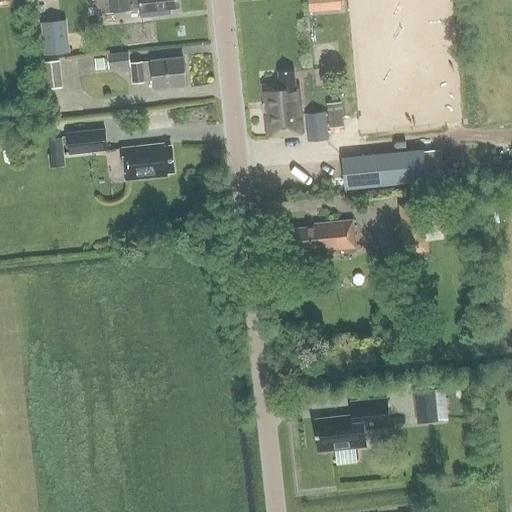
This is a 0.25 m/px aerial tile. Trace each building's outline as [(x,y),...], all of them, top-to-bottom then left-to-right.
[(94,0),(96,12),(142,6),(143,16),(169,13),(169,8),(177,7),(175,0),(94,0)] [(315,0),(307,0),(308,14),(317,13),(315,0)] [(65,21),(41,24),(44,56),(68,53),(65,21)] [(185,56),(131,62),(129,62),(128,52),(107,54),(109,68),(132,66),(134,82),(155,81),(156,90),(188,86),(185,56)] [(103,60),(94,60),(95,69),(104,68),(103,60)] [(62,88),(60,61),(43,62),(45,90),(62,88)] [(268,135),(305,132),(302,91),(298,92),(296,72),(279,73),(280,83),(264,84),(268,135)] [(339,134),(337,114),(308,116),(310,143),(328,141),(328,135),(339,134)] [(108,150),(105,128),(66,133),(69,155),(108,150)] [(61,138),(46,140),(48,156),(63,155),(61,138)] [(175,172),(172,146),(164,147),(164,144),(124,148),(127,180),(167,176),(167,173),(175,172)] [(345,159),(347,186),(425,180),(423,153),(345,159)] [(480,164),(482,178),(511,175),(511,160),(502,162),(501,156),(488,157),(488,163),(480,164)] [(484,224),(485,240),(500,239),(499,223),(495,223),(494,204),(483,204),(484,224)] [(424,218),(403,220),(406,251),(426,250),(424,218)] [(328,251),(356,248),(354,220),(320,223),(320,225),(308,227),(308,229),(291,231),(293,249),(311,247),(311,249),(328,248),(328,251)] [(448,421),(445,389),(414,392),(417,424),(448,421)] [(391,425),(388,397),(353,401),(354,414),(317,418),(320,450),(368,445),(366,427),(391,425)]
